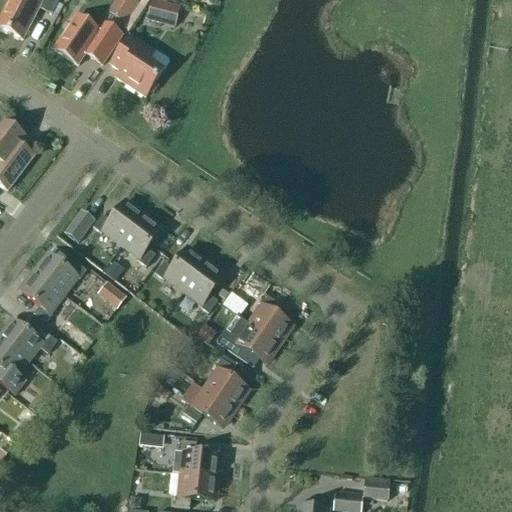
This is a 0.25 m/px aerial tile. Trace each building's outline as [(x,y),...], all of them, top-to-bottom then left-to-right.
[(9,0),(0,19),(0,30),(22,42),(38,10),(51,17),(59,0),(33,0),(32,0),(9,0)] [(140,0),(137,5),(129,0),(116,0),(107,14),(124,26),(121,30),(127,34),(150,1),(149,0),(140,0)] [(152,1),(146,22),(161,26),(167,5),(152,1)] [(98,34),(75,19),(53,52),(77,68),(85,57),(101,68),(121,38),(103,26),(98,34)] [(154,56),(149,52),(128,39),(109,68),(120,74),(115,81),(144,100),(148,94),(153,95),(157,88),(155,84),(168,64),(168,62),(156,54),(154,56)] [(0,187),(2,190),(18,169),(29,154),(19,147),(25,140),(4,124),(0,129),(0,187)] [(121,247),(142,218),(124,205),(109,224),(101,218),(92,230),(101,237),(103,233),(121,247)] [(93,222),(81,212),(64,235),(77,244),(93,222)] [(161,232),(142,218),(121,247),(139,260),(137,264),(145,270),(154,258),(146,252),(161,232)] [(183,294),(204,265),(186,251),(172,271),(164,264),(154,277),(163,283),(165,280),(183,294)] [(34,276),(62,297),(76,280),(79,282),(86,274),(73,264),(67,272),(48,258),(34,276)] [(223,279),(204,265),(183,294),(201,307),(199,310),(207,317),(215,306),(217,304),(209,298),(223,279)] [(121,273),(113,267),(106,276),(114,283),(121,273)] [(250,274),(243,285),(253,292),(262,298),(263,297),(269,288),(250,274)] [(62,297),(34,276),(20,294),(39,309),(33,317),(45,326),(51,318),(48,315),(62,297)] [(106,284),(96,297),(116,312),(126,299),(106,284)] [(222,307),(238,319),(247,308),(231,296),(222,307)] [(278,347),(291,328),(271,315),(277,306),(264,298),(258,306),(262,309),(249,327),(278,347)] [(13,323),(0,340),(0,342),(27,363),(41,346),(44,348),(41,352),(47,357),(57,345),(38,330),(32,338),(13,323)] [(80,353),(91,340),(72,323),(61,336),(80,353)] [(226,332),(216,346),(252,371),(259,362),(265,366),(278,347),(249,327),(239,341),(226,332)] [(205,328),(198,337),(206,343),(213,334),(205,328)] [(0,342),(0,384),(10,392),(16,396),(25,384),(20,379),(16,384),(13,381),(27,363),(0,342)] [(223,357),(220,362),(233,371),(236,366),(223,357)] [(205,391),(234,412),(247,393),(227,379),(233,371),(220,362),(214,370),(218,373),(205,391)] [(192,386),(181,403),(189,408),(183,417),(196,425),(201,417),(221,431),(234,412),(205,391),(203,394),(192,386)] [(161,390),(157,396),(166,402),(170,396),(161,390)] [(45,406),(35,399),(27,410),(37,417),(45,406)] [(162,431),(163,424),(151,423),(150,430),(162,431)] [(18,429),(14,435),(18,439),(23,433),(18,429)] [(140,435),(138,448),(150,450),(152,436),(140,435)] [(180,444),(179,454),(174,454),(172,475),(181,476),(181,477),(216,481),(218,458),(194,456),(196,446),(180,444)] [(216,481),(181,477),(178,500),(174,499),(173,510),(189,511),(190,502),(214,504),(216,481)] [(388,503),(390,483),(366,480),(364,501),(388,503)] [(360,511),(362,500),(334,497),(332,511),(360,511)] [(129,509),(139,510),(140,501),(130,500),(129,509)]
